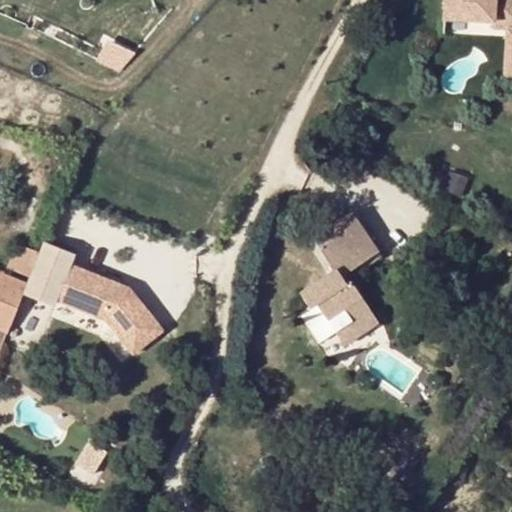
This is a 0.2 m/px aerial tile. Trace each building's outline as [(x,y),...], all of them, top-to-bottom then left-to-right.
[(511,0),(444,0),(444,17),(492,20),(492,27),(505,28),(502,75),(511,75),(511,0)] [(391,257),(367,216),(348,227),(353,235),(334,248),(347,272),(314,292),(323,309),(328,306),(345,336),(349,333),(351,336),(363,327),(366,332),(385,319),(360,277),(391,257)] [(353,235),(348,227),(328,239),(334,248),(353,235)] [(3,266),(26,275),(35,251),(12,242),(3,266)] [(35,251),(21,288),(53,301),(53,299),(67,264),(71,255),(39,242),(35,251)] [(157,332),(127,287),(67,264),(53,299),(101,318),(126,354),(157,332)] [(0,328),(4,330),(24,281),(0,271),(0,328)] [(354,349),(389,328),(385,319),(366,332),(363,327),(351,336),(349,333),(345,336),(354,349)]
